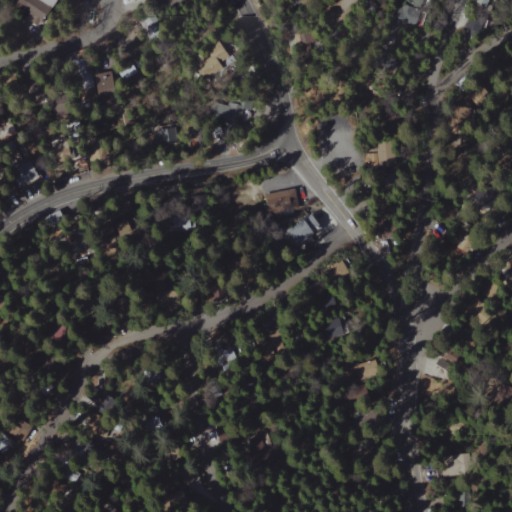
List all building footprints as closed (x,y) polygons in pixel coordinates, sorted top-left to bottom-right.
[(82,73),(83,90),(94,89),(93,72),(82,73)] [(207,122),(236,123),(237,106),(207,105),(207,122)] [(394,165),(394,151),(362,153),(362,166),(394,165)] [(296,208),(292,188),(259,196),(264,216),(296,208)] [(321,233),(311,215),(283,231),(293,248),(321,233)]
